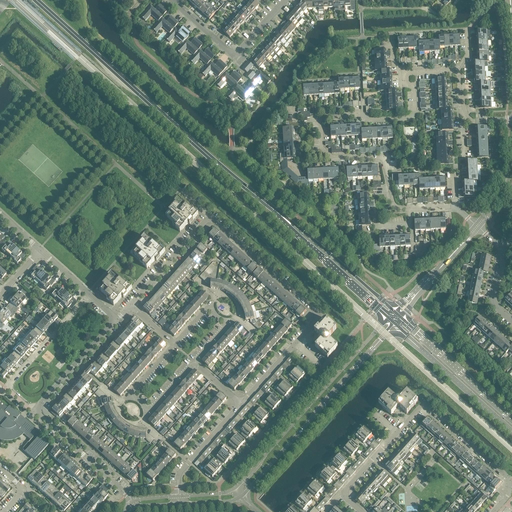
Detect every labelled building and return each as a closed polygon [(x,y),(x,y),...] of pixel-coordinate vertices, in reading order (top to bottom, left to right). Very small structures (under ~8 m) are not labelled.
[(37,10),(39,8),(29,0),(28,2),(37,10)] [(200,0),(197,0),(193,5),(197,9),(203,3),(200,0)] [(259,6),(257,4),(252,0),(248,0),(247,2),(255,10),(259,6)] [(308,0),(309,1),(303,1),(307,9),(313,9),(312,0),(308,0)] [(344,0),(345,7),(350,7),(350,11),(355,11),(354,1),(350,1),(350,0),(344,0)] [(307,9),(303,1),(299,5),(297,3),(294,5),(303,13),(307,9)] [(203,3),(197,9),(201,12),(209,4),(207,2),(205,4),(203,3)] [(255,10),(247,2),(243,6),(251,14),(255,10)] [(201,12),(205,16),(213,7),(209,4),(201,12)] [(158,21),(159,21),(167,11),(160,5),(155,10),(151,6),(141,18),(143,20),(143,19),(145,21),(151,15),(158,21)] [(303,13),(294,5),(293,8),(295,10),(293,12),(300,17),(303,13)] [(248,18),(251,14),(243,6),(239,10),(241,12),(248,18)] [(213,7),(205,16),(209,20),(218,11),(213,7)] [(241,12),(240,14),(236,11),(234,13),(236,14),(244,22),(248,18),(241,12)] [(302,20),(300,17),(293,12),(292,13),(289,11),(287,13),(299,24),(302,20)] [(299,24),(287,13),(285,16),(288,18),(286,20),(289,23),(295,27),(299,24)] [(244,22),(236,14),(232,18),(241,26),(244,22)] [(162,18),(159,22),(152,30),(154,31),(157,33),(162,27),(169,33),(179,23),(171,17),(166,22),(162,18)] [(241,26),(232,18),(228,22),(231,24),(237,30),(241,26)] [(295,27),(289,23),(287,25),(284,22),(282,24),(292,32),(296,28),(295,27)] [(231,24),(227,28),(233,34),(237,30),(231,24)] [(292,32),(282,24),(281,25),(284,28),(282,31),(288,36),(292,32)] [(182,43),(192,33),(184,26),(179,32),(175,28),(165,39),(167,41),(170,43),(175,37),(182,43)] [(227,28),(223,32),(230,38),(233,34),(227,28)] [(288,36),(282,31),(280,33),(277,30),(275,32),(287,43),(291,39),(288,36)] [(287,43),(275,32),(274,33),(277,36),(275,39),(284,47),(287,43)] [(194,55),(203,45),(195,38),(191,44),(187,40),(177,51),(179,53),(181,55),(187,48),(194,55)] [(284,47),(275,39),(273,41),(270,38),(268,40),(280,51),(284,47)] [(280,51),(268,40),(267,41),(270,44),(268,47),(276,55),(280,51)] [(61,52),(62,50),(53,42),(52,44),(61,52)] [(276,55),(268,47),(265,49),(262,46),(261,48),(273,59),(276,55)] [(207,65),(216,55),(209,48),(204,54),(200,50),(190,61),(192,63),(194,65),(200,59),(207,65)] [(273,59),(261,48),(259,50),(262,53),(260,55),(269,63),(272,59),(274,61),(274,60),(276,62),(276,61),(273,59)] [(269,63),(260,55),(258,57),(255,54),(253,56),(266,67),(269,63)] [(266,67),(253,56),(252,58),(255,61),(253,63),(259,69),(263,65),(265,67),(266,67)] [(218,77),(227,66),(220,60),(215,65),(211,62),(201,73),(203,74),(205,76),(211,70),(218,77)] [(248,73),(246,75),(250,79),(251,80),(249,82),(251,84),(254,86),(260,80),(260,79),(266,85),(268,83),(269,83),(270,81),(259,71),(256,75),(249,69),(249,70),(247,72),(248,73)] [(230,77),(226,73),(216,84),(218,86),(220,88),(226,81),(233,88),(242,78),(234,71),(230,77)] [(251,84),(244,92),(245,101),(252,93),(258,98),(260,96),(262,94),(254,86),(251,84)] [(237,93),(245,101),(244,92),(237,85),(227,96),(229,98),(229,97),(231,99),(237,93)] [(266,98),(271,92),(267,88),(261,94),(262,94),(266,98)] [(282,128),(283,134),(293,133),(293,130),(294,130),(294,128),(298,128),(298,124),(295,125),(289,125),(289,128),(282,128)] [(294,153),(284,154),(284,159),(281,159),(281,162),(287,162),(287,159),(296,159),(296,156),(294,156),(294,153)] [(347,167),(347,164),(346,162),(343,163),(343,169),(346,168),(347,178),(352,178),(352,168),(349,168),(349,166),(347,167)] [(336,169),(333,169),(334,179),(339,179),(339,175),(342,174),(341,163),(338,163),(338,167),(336,167),(336,169)] [(375,167),(372,167),(373,177),(378,177),(378,173),(380,173),(380,168),(379,168),(379,167),(378,167),(377,165),(375,165),(375,167)] [(310,169),(307,169),(308,177),(305,177),(305,184),(309,183),(308,181),(313,180),(313,170),(310,170),(310,169)] [(398,175),(395,175),(395,181),(398,181),(398,182),(395,182),(396,186),(396,187),(397,189),(403,189),(403,186),(404,186),(403,174),(401,174),(401,176),(398,176),(398,175)] [(367,194),(360,195),(357,195),(357,200),(367,200),(367,197),(369,197),(369,195),(373,194),(373,191),(371,191),(367,192),(367,194)] [(172,209),(170,212),(166,216),(168,219),(174,224),(173,226),(180,232),(181,231),(188,223),(190,224),(198,215),(191,208),(190,210),(178,199),(171,208),(172,209)] [(443,219),(440,219),(441,229),(446,229),(445,219),(448,219),(448,213),(445,213),(445,217),(442,217),(443,219)] [(370,220),(358,221),(359,226),(356,226),(356,229),(362,229),(362,226),(370,225),(370,220)] [(209,235),(213,239),(219,233),(215,229),(209,235)] [(223,237),(219,233),(213,239),(218,243),(223,237)] [(141,261),(140,263),(147,269),(148,267),(155,260),(157,261),(165,252),(158,245),(157,247),(145,236),(138,244),(139,246),(133,253),(134,255),(141,261)] [(379,236),(379,238),(379,245),(376,245),(377,251),(380,251),(380,248),(385,247),(384,236),(382,236),(382,237),(379,238),(379,236)] [(228,241),(223,237),(218,243),(222,247),(228,241)] [(5,252),(10,256),(16,249),(11,245),(12,244),(9,241),(1,250),(4,253),(5,252)] [(232,245),(228,241),(222,247),(226,251),(232,245)] [(201,245),(197,249),(205,256),(205,255),(204,254),(207,250),(201,245)] [(236,248),(232,245),(226,251),(230,255),(236,248)] [(236,248),(230,255),(235,259),(240,252),(236,248)] [(21,253),(16,249),(10,256),(15,260),(14,261),(17,264),(25,255),(22,253),(21,253)] [(205,256),(197,249),(193,253),(201,260),(205,256)] [(240,252),(235,259),(239,262),(245,256),(240,252)] [(430,254),(424,252),(422,254),(424,260),(430,254)] [(201,260),(193,253),(190,257),(197,264),(201,260)] [(245,256),(239,262),(243,266),(249,260),(245,256)] [(197,264),(190,257),(186,262),(193,268),(197,264)] [(249,260),(243,266),(248,270),(253,264),(249,260)] [(193,268),(186,262),(182,266),(189,273),(193,268)] [(253,264),(248,270),(252,274),(258,268),(253,264)] [(189,273),(182,266),(178,270),(185,277),(189,273)] [(35,278),(39,283),(46,275),(41,271),(41,270),(38,268),(31,276),(34,279),(35,278)] [(259,269),(253,275),(258,279),(263,273),(259,269)] [(185,277),(178,270),(174,275),(182,281),(185,277)] [(244,278),(240,274),(242,272),(240,270),(236,274),(243,280),(244,278)] [(211,279),(204,272),(200,277),(208,284),(211,284),(211,280),(211,279)] [(106,283),(103,287),(99,290),(101,292),(108,298),(107,299),(114,306),(116,304),(122,297),(123,298),(132,289),(125,282),(124,284),(112,273),(105,281),(106,283)] [(263,273),(258,279),(262,283),(267,276),(263,273)] [(50,280),(46,275),(39,283),(44,287),(43,288),(46,290),(54,282),(51,279),(50,280)] [(182,281),(174,275),(170,279),(178,285),(182,281)] [(267,276),(262,283),(266,287),(272,280),(267,276)] [(178,285),(170,279),(167,283),(174,290),(178,285)] [(272,280),(266,287),(270,290),(276,284),(272,280)] [(229,284),(223,282),(221,290),(225,292),(229,284)] [(174,290),(167,283),(163,287),(170,294),(174,290)] [(235,287),(229,284),(225,292),(230,294),(235,287)] [(276,284),(270,290),(275,294),(280,288),(276,284)] [(55,297),(60,301),(66,294),(62,290),(62,289),(59,286),(51,295),(55,298),(55,297)] [(170,294),(163,287),(159,292),(166,298),(170,294)] [(235,287),(230,294),(234,298),(240,291),(235,287)] [(280,288),(275,294),(279,298),(285,292),(280,288)] [(18,293),(16,295),(15,297),(22,303),(25,299),(27,300),(31,296),(23,289),(19,293),(18,293)] [(240,291),(234,298),(238,301),(244,296),(240,291)] [(166,298),(159,292),(155,296),(163,302),(166,298)] [(202,292),(198,296),(205,302),(209,297),(202,292)] [(285,292),(279,298),(283,302),(289,296),(285,292)] [(71,298),(66,294),(60,301),(65,305),(64,306),(67,309),(75,300),(72,298),(71,298)] [(163,302),(155,296),(151,300),(159,307),(163,302)] [(205,302),(198,296),(195,300),(201,306),(205,302)] [(244,296),(238,301),(241,305),(248,301),(244,296)] [(289,296),(283,302),(287,306),(293,299),(289,296)] [(11,302),(8,305),(16,312),(19,309),(17,308),(21,304),(22,305),(23,304),(22,303),(15,297),(10,302),(11,302)] [(293,299),(287,306),(292,310),(297,303),(293,299)] [(159,307),(151,300),(147,304),(155,311),(159,307)] [(195,300),(191,305),(197,310),(201,306),(195,300)] [(248,301),(241,305),(243,310),(251,306),(248,301)] [(297,303),(292,310),(296,313),(302,307),(297,303)] [(155,311),(147,304),(144,309),(150,314),(154,310),(155,311)] [(4,309),(0,312),(0,313),(7,319),(10,316),(12,317),(16,312),(8,305),(4,310),(4,309)] [(191,305),(187,309),(193,315),(197,310),(191,305)] [(243,310),(245,315),(253,312),(251,306),(243,310)] [(302,307),(296,313),(300,317),(306,311),(302,307)] [(187,309),(183,313),(189,319),(193,315),(187,309)] [(50,311),(46,316),(54,322),(57,318),(50,311)] [(183,313),(179,317),(186,323),(189,319),(183,313)] [(46,316),(43,320),(50,326),(54,322),(46,316)] [(136,317),(132,322),(139,328),(143,324),(136,317)] [(186,323),(179,317),(175,322),(182,327),(186,323)] [(474,324),(478,327),(484,321),(480,317),(474,324)] [(255,318),(254,319),(250,319),(250,322),(258,329),(263,325),(255,318)] [(325,319),(314,331),(319,335),(319,343),(315,347),(327,358),(338,347),(329,339),(329,337),(337,329),(325,319)] [(50,326),(43,320),(39,324),(46,330),(50,326)] [(286,320),(282,325),(288,330),(292,326),(286,320)] [(484,321),(478,327),(482,331),(488,324),(484,321)] [(139,328),(132,322),(128,326),(135,332),(139,328)] [(175,322),(172,326),(178,332),(182,327),(175,322)] [(237,323),(233,327),(239,333),(243,328),(237,323)] [(39,324),(36,328),(43,334),(46,330),(39,324)] [(488,324),(482,331),(486,335),(492,328),(488,324)] [(282,325),(278,329),(284,335),(288,330),(282,325)] [(135,332),(128,326),(125,330),(132,336),(135,332)] [(168,330),(174,336),(178,332),(172,326),(168,330)] [(239,333),(233,327),(229,331),(235,337),(239,333)] [(43,334),(36,328),(32,332),(39,338),(43,334)] [(492,328),(486,335),(490,338),(496,331),(492,328)] [(278,329),(274,333),(280,339),(284,335),(278,329)] [(132,336),(125,330),(121,334),(128,340),(132,336)] [(235,337),(229,331),(225,336),(231,341),(235,337)] [(496,331),(490,338),(494,342),(500,335),(496,331)] [(39,338),(32,332),(28,336),(36,342),(39,338)] [(274,333),(270,337),(276,343),(280,339),(274,333)] [(128,340),(121,334),(118,338),(125,344),(128,340)] [(500,335),(494,342),(498,346),(504,339),(500,335)] [(28,336),(25,340),(32,346),(36,342),(28,336)] [(231,341),(225,336),(221,340),(228,345),(231,341)] [(270,337),(266,342),(273,347),(276,343),(270,337)] [(125,344),(118,338),(114,342),(121,348),(125,344)] [(160,339),(156,343),(162,349),(166,345),(160,339)] [(504,339),(498,346),(502,349),(508,342),(504,339)] [(32,346),(25,340),(21,344),(28,350),(32,346)] [(228,345),(221,340),(217,344),(224,350),(228,345)] [(121,348),(114,342),(110,346),(117,352),(121,348)] [(266,342),(263,346),(269,352),(273,347),(266,342)] [(511,345),(508,342),(502,349),(506,353),(509,350),(511,346),(511,345)] [(156,343),(152,348),(159,353),(162,349),(156,343)] [(21,344),(18,348),(25,354),(28,350),(21,344)] [(224,350),(217,344),(214,348),(220,354),(224,350)] [(117,352),(110,346),(107,350),(114,356),(117,352)] [(263,346),(259,350),(265,356),(269,352),(263,346)] [(25,354),(18,348),(14,352),(21,358),(25,354)] [(159,353),(152,348),(148,352),(155,358),(159,353)] [(220,354),(214,348),(210,353),(216,358),(220,354)] [(114,356),(107,350),(103,354),(110,360),(114,356)] [(259,350),(255,355),(261,360),(265,356),(259,350)] [(21,358),(14,352),(10,356),(18,362),(21,358)] [(148,352),(145,356),(151,362),(155,358),(148,352)] [(216,358),(210,353),(206,357),(212,363),(216,358)] [(110,360),(103,354),(100,358),(107,364),(110,360)] [(255,355),(251,359),(257,364),(261,360),(255,355)] [(10,356),(7,360),(14,366),(18,362),(10,356)] [(145,356),(141,360),(147,366),(151,362),(145,356)] [(212,363),(206,357),(202,361),(208,367),(212,363)] [(290,357),(287,361),(284,364),(289,368),(292,365),(290,364),(294,360),(290,357)] [(107,364),(100,358),(96,362),(103,368),(107,364)] [(251,359),(247,363),(254,369),(257,364),(251,359)] [(14,366),(7,360),(3,364),(10,370),(14,366)] [(141,360),(137,365),(143,370),(147,366),(141,360)] [(103,368),(96,362),(92,366),(99,372),(103,368)] [(247,363),(243,367),(250,373),(254,369),(247,363)] [(3,364),(0,367),(0,368),(7,374),(10,370),(3,364)] [(284,364),(281,367),(278,371),(281,374),(285,370),(286,371),(289,368),(284,364)] [(137,365),(133,369),(139,375),(143,370),(137,365)] [(99,372),(92,366),(89,370),(96,376),(99,372)] [(243,367),(240,372),(246,377),(250,373),(243,367)] [(297,367),(293,372),(301,379),(305,374),(297,367)] [(139,375),(133,369),(129,373),(136,379),(139,375)] [(201,375),(195,371),(194,370),(190,374),(197,380),(201,375)] [(278,371),(275,374),(272,377),(277,382),(280,379),(278,377),(281,374),(278,371)] [(240,372),(236,376),(242,382),(246,377),(240,372)] [(301,379),(293,372),(289,377),(297,384),(301,379)] [(129,373),(125,378),(132,383),(136,379),(129,373)] [(92,380),(88,376),(85,374),(82,378),(89,384),(92,380)] [(197,380),(190,374),(187,379),(193,384),(197,380)] [(236,376),(232,380),(238,386),(242,382),(236,376)] [(272,377),(269,380),(266,384),(269,387),(273,383),(274,385),(277,382),(272,377)] [(89,384),(82,378),(78,382),(85,388),(89,384)] [(125,378),(122,382),(128,387),(132,383),(125,378)] [(193,384),(187,379),(183,383),(189,388),(193,384)] [(234,390),(238,386),(232,380),(228,385),(234,390)] [(285,381),(281,385),(289,392),(293,388),(285,381)] [(85,388),(78,382),(74,386),(81,392),(85,388)] [(122,382),(118,386),(124,392),(128,387),(122,382)] [(189,388),(183,383),(179,387),(185,393),(189,388)] [(266,384),(263,388),(260,391),(265,395),(268,392),(266,391),(269,387),(266,384)] [(289,392),(281,385),(277,390),(285,397),(289,392)] [(81,392),(74,386),(71,390),(78,396),(81,392)] [(120,396),(123,393),(124,392),(118,386),(114,390),(120,396)] [(185,393),(179,387),(175,391),(181,397),(185,393)] [(95,394),(102,400),(103,400),(107,399),(107,396),(99,389),(95,394)] [(78,396),(71,390),(67,394),(74,400),(78,396)] [(181,397),(175,391),(171,396),(178,401),(181,397)] [(260,391),(257,394),(254,397),(257,401),(261,397),(262,398),(265,395),(260,391)] [(388,393),(379,404),(391,415),(395,411),(402,410),(407,414),(418,402),(407,392),(399,400),(397,400),(388,393)] [(220,393),(216,397),(223,403),(227,399),(220,393)] [(74,400),(67,394),(64,398),(70,404),(74,400)] [(273,394),(269,399),(277,406),(281,401),(273,394)] [(178,401),(171,396),(168,400),(174,405),(178,401)] [(216,397),(213,402),(219,407),(223,403),(216,397)] [(254,397),(251,401),(248,404),(253,408),(256,405),(254,404),(257,401),(254,397)] [(70,404),(64,398),(60,402),(67,408),(70,404)] [(277,406),(269,399),(265,403),(273,410),(277,406)] [(174,405),(168,400),(164,404),(170,410),(174,405)] [(0,409),(1,410),(0,410),(0,439),(4,440),(8,441),(12,440),(16,439),(18,437),(21,436),(23,434),(30,440),(23,447),(23,448),(23,449),(23,450),(32,458),(18,474),(20,475),(34,460),(49,444),(40,436),(41,435),(24,419),(23,420),(19,416),(19,415),(10,406),(8,408),(0,401),(0,409)] [(67,408),(60,402),(56,406),(63,412),(67,408)] [(213,402),(209,406),(215,412),(219,407),(213,402)] [(113,404),(104,406),(107,412),(114,409),(113,404)] [(170,410),(164,404),(160,408),(166,414),(170,410)] [(248,404),(245,407),(242,411),(245,414),(249,410),(250,411),(253,408),(248,404)] [(63,412),(56,406),(53,410),(60,416),(63,412)] [(209,406),(205,410),(211,416),(215,412),(209,406)] [(261,407),(257,412),(265,419),(269,414),(261,407)] [(166,414),(160,408),(156,413),(162,418),(166,414)] [(114,409),(107,412),(109,418),(117,413),(114,409)] [(205,410),(201,415),(207,420),(211,416),(205,410)] [(242,411),(239,414),(236,417),(241,422),(244,419),(242,418),(245,414),(242,411)] [(265,419),(257,412),(253,417),(261,424),(265,419)] [(117,413),(109,418),(113,423),(120,417),(117,413)] [(162,418),(156,413),(152,417),(159,423),(162,418)] [(201,415),(197,419),(204,424),(207,420),(201,415)] [(74,417),(68,424),(72,428),(78,421),(74,417)] [(118,427),(123,421),(120,417),(113,423),(118,427)] [(159,423),(152,417),(148,421),(155,427),(159,423)] [(236,417),(233,420),(230,424),(233,427),(237,424),(238,425),(241,422),(236,417)] [(428,418),(422,424),(421,425),(425,429),(432,422),(428,418)] [(197,419),(193,423),(200,429),(204,424),(197,419)] [(78,421),(72,428),(77,431),(82,425),(78,421)] [(123,431),(127,424),(123,421),(118,427),(123,431)] [(249,421),(245,425),(253,432),(257,428),(249,421)] [(432,422),(425,429),(429,433),(436,426),(432,422)] [(193,423),(190,427),(196,433),(200,429),(193,423)] [(132,427),(127,424),(123,431),(128,434),(132,427)] [(230,424),(227,428),(224,431),(229,435),(232,432),(230,431),(233,427),(230,424)] [(82,425),(77,431),(81,435),(86,429),(82,425)] [(253,432),(245,425),(241,430),(248,437),(253,432)] [(436,426),(429,433),(434,437),(441,429),(436,426)] [(136,429),(132,427),(128,434),(134,437),(136,429)] [(190,427),(186,432),(192,437),(196,433),(190,427)] [(364,427),(359,432),(367,439),(372,434),(364,427)] [(86,429),(81,435),(85,439),(91,433),(86,429)] [(441,429),(434,437),(438,441),(439,439),(445,433),(441,429)] [(224,431),(221,434),(218,437),(221,441),(225,437),(226,438),(229,435),(224,431)] [(186,432),(182,436),(188,442),(192,437),(186,432)] [(367,439),(359,432),(355,436),(363,443),(367,439)] [(91,433),(85,439),(89,443),(95,437),(91,433)] [(445,433),(439,439),(443,443),(449,437),(445,433)] [(237,434),(233,439),(241,446),(245,441),(237,434)] [(420,440),(414,434),(411,438),(417,444),(420,440)] [(147,435),(146,439),(146,440),(150,444),(154,439),(150,435),(147,435)] [(182,436),(178,440),(184,446),(188,442),(182,436)] [(95,437),(89,443),(94,447),(99,440),(95,437)] [(218,437),(214,441),(212,444),(217,449),(219,446),(218,444),(221,441),(218,437)] [(379,437),(376,441),(375,440),(372,443),(377,447),(380,444),(383,441),(379,437)] [(446,449),(453,441),(449,437),(443,443),(441,446),(446,449)] [(417,444),(411,438),(407,442),(413,448),(417,444)] [(241,446),(233,439),(229,443),(236,451),(241,446)] [(99,440),(94,447),(98,451),(104,444),(99,440)] [(180,450),(184,446),(178,440),(174,445),(180,450)] [(352,440),(347,445),(355,452),(360,447),(352,440)] [(451,452),(458,445),(453,441),(446,449),(451,452)] [(413,448),(407,442),(403,446),(409,452),(413,448)] [(104,444),(98,451),(102,454),(108,448),(104,444)] [(217,449),(212,444),(206,451),(209,454),(213,450),(214,452),(217,449)] [(355,452),(347,445),(343,450),(351,457),(355,452)] [(454,457),(456,455),(462,448),(458,445),(451,452),(450,453),(454,457)] [(409,452),(403,446),(400,450),(408,458),(412,454),(409,452)] [(55,447),(49,454),(53,458),(60,451),(55,447)] [(108,448),(102,454),(106,458),(112,452),(108,448)] [(225,448),(221,452),(229,459),(233,455),(225,448)] [(462,448),(456,455),(460,459),(466,452),(462,448)] [(170,449),(166,454),(172,459),(176,455),(170,449)] [(408,458),(400,450),(396,454),(402,460),(404,462),(408,458)] [(60,451),(53,458),(57,462),(64,455),(60,451)] [(206,451),(202,455),(200,458),(205,462),(207,459),(206,458),(209,454),(206,451)] [(112,452),(106,458),(111,462),(116,456),(112,452)] [(229,459),(221,452),(217,457),(224,464),(229,459)] [(466,452),(460,459),(465,462),(470,456),(466,452)] [(166,454),(162,458),(168,464),(172,459),(166,454)] [(335,458),(343,465),(344,466),(348,461),(340,454),(335,458)] [(402,460),(396,454),(392,458),(399,464),(402,460)] [(64,455),(57,462),(61,465),(68,458),(64,455)] [(116,456),(111,462),(115,466),(121,460),(116,456)] [(468,468),(475,460),(470,456),(465,462),(463,464),(468,468)] [(68,458),(61,465),(65,469),(72,462),(68,458)] [(168,464),(162,458),(158,462),(165,468),(168,464)] [(333,465),(332,467),(335,470),(337,468),(339,470),(343,465),(335,458),(331,463),(333,465)] [(399,464),(392,458),(389,462),(395,468),(399,464)] [(121,460),(115,466),(119,470),(125,463),(121,460)] [(472,472),(479,464),(475,460),(468,468),(472,472)] [(213,461),(209,466),(217,473),(221,468),(213,461)] [(72,462),(65,469),(69,473),(76,466),(72,462)] [(165,468),(158,462),(154,467),(161,472),(165,468)] [(395,468),(389,462),(385,467),(391,472),(395,468)] [(125,463),(119,470),(123,474),(129,467),(125,463)] [(478,474),(483,468),(479,464),(472,472),(476,475),(478,474)] [(76,466),(69,473),(73,476),(80,469),(76,466)] [(217,473),(209,466),(205,470),(212,477),(217,473)] [(129,467),(123,474),(128,477),(133,471),(129,467)] [(161,472),(154,467),(151,471),(157,476),(161,472)] [(328,467),(323,472),(331,479),(332,480),(336,475),(333,472),(335,470),(332,467),(330,469),(328,467)] [(483,468),(478,474),(482,478),(487,471),(483,468)] [(80,469),(73,476),(77,480),(84,473),(80,469)] [(35,470),(27,479),(31,483),(39,474),(35,470)] [(133,471),(128,477),(132,481),(138,475),(133,471)] [(157,476),(151,471),(147,475),(153,481),(157,476)] [(382,471),(378,475),(386,482),(390,478),(382,471)] [(487,471),(482,478),(486,481),(492,475),(487,471)] [(331,479),(323,472),(319,476),(327,484),(331,479)] [(84,473),(77,480),(81,483),(88,476),(84,473)] [(39,474),(31,483),(35,486),(43,477),(39,474)] [(386,482),(378,475),(374,479),(380,484),(383,486),(386,482)] [(492,475),(486,481),(485,483),(489,487),(496,479),(492,475)] [(88,476),(81,483),(86,487),(92,480),(88,476)] [(43,477),(35,486),(39,490),(47,481),(43,477)] [(380,484),(374,479),(371,483),(377,488),(380,484)] [(496,479),(489,487),(493,491),(495,489),(500,483),(496,479)] [(316,480),(311,485),(319,492),(324,488),(316,480)] [(47,481),(39,490),(43,493),(51,485),(47,481)] [(377,488),(371,483),(367,487),(373,492),(377,488)] [(5,485),(0,491),(0,496),(2,498),(10,489),(5,485)] [(51,485),(43,493),(47,497),(55,488),(51,485)] [(319,492),(311,485),(307,490),(315,497),(319,492)] [(101,490),(97,494),(104,500),(108,496),(105,494),(108,491),(103,487),(101,490)] [(373,492),(367,487),(363,491),(370,496),(373,492)] [(55,488),(47,497),(51,501),(59,492),(55,488)] [(370,496),(363,491),(360,495),(366,501),(370,496)] [(486,499),(480,493),(478,491),(474,496),(476,497),(483,503),(486,499)] [(59,492),(51,501),(55,504),(63,495),(59,492)] [(104,500),(97,494),(93,498),(100,504),(104,500)] [(304,494),(299,499),(307,506),(311,501),(304,494)] [(63,495),(55,504),(59,508),(67,499),(63,495)] [(366,501),(360,495),(356,499),(364,507),(367,504),(365,502),(366,501)] [(483,503),(476,497),(473,501),(479,507),(483,503)] [(100,504),(93,498),(90,502),(97,508),(100,504)] [(67,499),(59,508),(64,511),(72,503),(67,499)] [(307,506),(299,499),(295,503),(303,510),(307,506)] [(479,507),(473,501),(469,505),(475,511),(479,507)] [(93,511),(97,508),(90,502),(86,506),(92,511),(93,511)] [(474,511),(475,511),(469,505),(467,503),(463,508),(466,510),(468,511),(474,511)]
